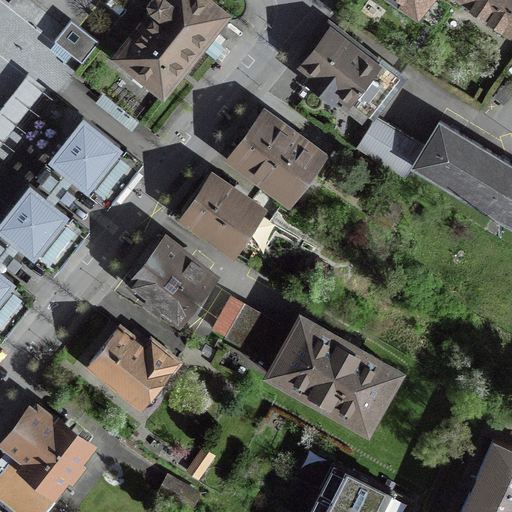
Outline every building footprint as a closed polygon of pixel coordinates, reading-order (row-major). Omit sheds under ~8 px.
[(236,16),(215,0),(158,0),(113,57),(167,101),(236,16)] [(426,0),(406,0),(420,9),(426,0)] [(511,23),(511,0),(469,0),(510,27),(511,23)] [(56,34),(83,57),(100,37),(73,14),(56,34)] [(399,71),(336,23),(300,71),(363,119),(399,71)] [(326,137),(263,92),(227,141),(291,186),(326,137)] [(511,143),(439,104),(409,157),(511,213),(511,143)] [(0,143),(15,126),(0,112),(0,143)] [(382,162),(401,129),(377,115),(358,148),(382,162)] [(128,150),(85,118),(51,163),(93,195),(128,150)] [(268,194),(210,154),(177,201),(235,241),(268,194)] [(72,218),(33,187),(0,227),(0,232),(36,262),(72,218)] [(397,210),(382,201),(375,212),(390,221),(397,210)] [(220,257),(163,218),(128,269),(185,308),(220,257)] [(0,309),(17,288),(0,274),(0,309)] [(402,370),(303,314),(291,335),(227,299),(211,328),(373,421),(402,370)] [(181,355),(115,311),(81,363),(146,406),(181,355)] [(89,443),(35,401),(2,443),(11,450),(0,464),(0,498),(17,511),(44,511),(61,491),(55,486),(89,443)] [(511,511),(511,444),(493,436),(462,504),(480,511),(511,511)] [(380,511),(392,488),(338,461),(312,511),(380,511)] [(198,491),(171,475),(161,491),(188,507),(198,491)] [(17,511),(0,498),(0,511),(17,511)]
